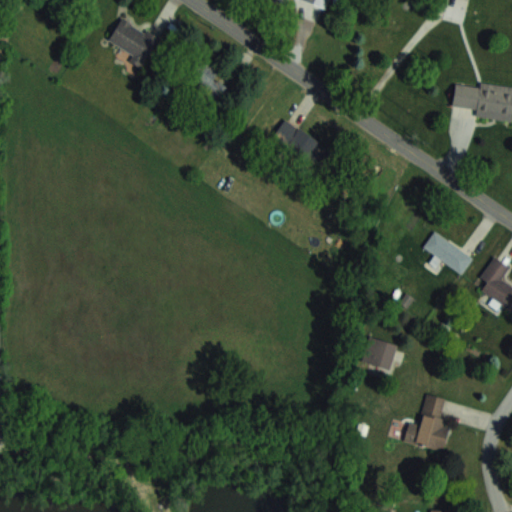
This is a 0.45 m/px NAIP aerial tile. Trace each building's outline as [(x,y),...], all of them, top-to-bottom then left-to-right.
[(327,0),(303,0),(324,8),(327,0)] [(106,42),(142,65),(158,40),(122,16),(106,42)] [(222,105),(232,90),(214,77),(220,69),(202,57),(186,80),(222,105)] [(475,116),(511,121),(511,116),(511,86),(480,81),(479,86),(455,83),(452,106),(476,109),(475,116)] [(307,161),(320,141),(284,118),(271,138),(307,161)] [(434,254),(429,262),(437,266),(441,260),(461,273),(472,255),(433,231),(423,247),(434,254)] [(511,285),(501,279),(509,265),(493,256),(480,278),(486,282),(481,292),(511,310),(511,285)] [(396,345),(368,337),(361,362),(389,370),(396,345)] [(403,440),(442,450),(449,427),(439,424),(446,399),(426,394),(418,423),(408,421),(403,440)]
